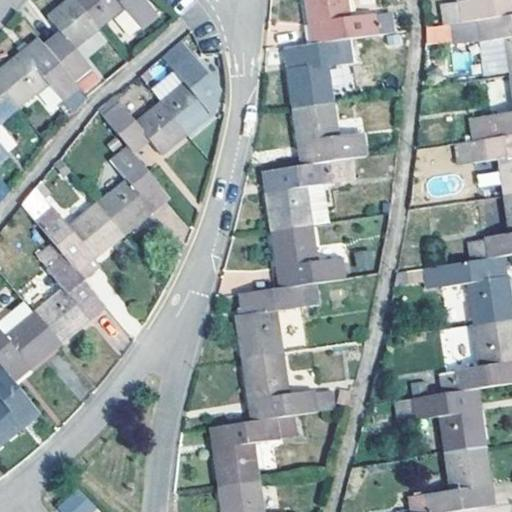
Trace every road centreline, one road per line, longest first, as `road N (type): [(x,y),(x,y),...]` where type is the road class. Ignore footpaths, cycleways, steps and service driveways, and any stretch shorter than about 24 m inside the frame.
road 1 (residential): [(248,17),(233,162),(194,282),(167,323)]
road 2 (residential): [(167,323),(133,374),(45,470),(0,501)]
road 3 (residential): [(153,511),(180,355),(167,323)]
